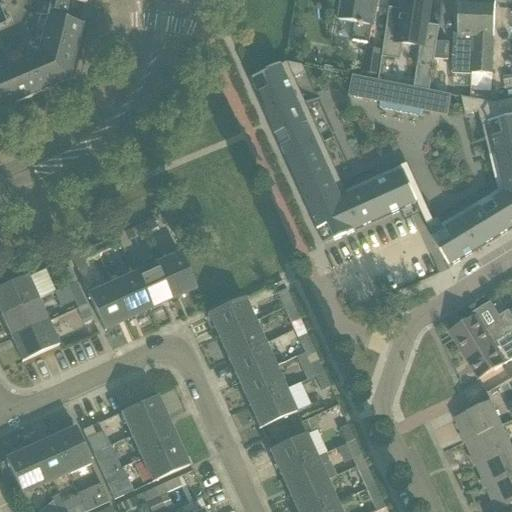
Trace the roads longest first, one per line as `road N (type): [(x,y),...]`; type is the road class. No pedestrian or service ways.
road 1 (residential): [(251,511),(186,369),(172,355),(149,353),(3,416)]
road 2 (residential): [(323,286),(196,14)]
road 3 (tertiary): [(0,201),(62,174),(126,122),(147,94),(185,0)]
road 4 (tertiary): [(148,0),(133,77),(83,131),(0,174)]
road 5 (residential): [(426,511),(399,443),(404,358)]
road 6 (residential): [(404,358),(440,300),(511,255)]
